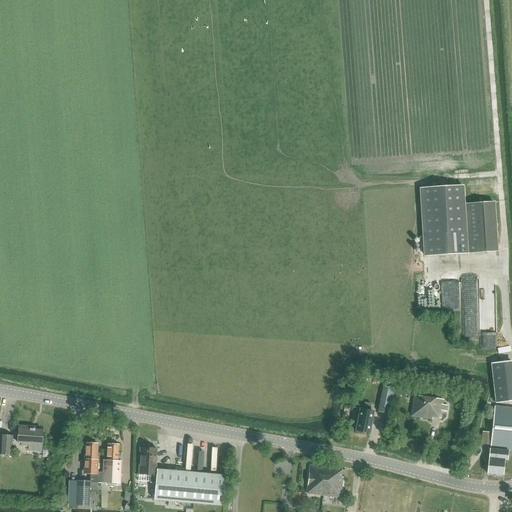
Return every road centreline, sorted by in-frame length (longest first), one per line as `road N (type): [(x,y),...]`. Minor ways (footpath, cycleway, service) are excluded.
road 1 (unclassified): [(511,488),(0,390)]
road 2 (track): [(485,0),(511,342)]
